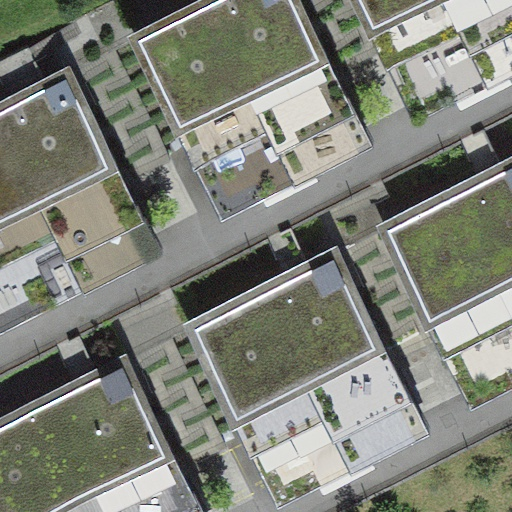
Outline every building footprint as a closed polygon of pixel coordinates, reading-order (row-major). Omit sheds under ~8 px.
[(192,0),(130,31),(222,215),(375,140),(305,0),(192,0)] [(511,0),(355,0),(415,115),(511,65),(511,0)] [(0,94),(0,328),(165,243),(71,59),(0,94)] [(511,159),(391,218),(477,394),(511,376),(511,159)] [(338,239),(183,318),(278,498),(428,422),(338,239)] [(208,511),(125,347),(0,410),(0,511),(208,511)]
